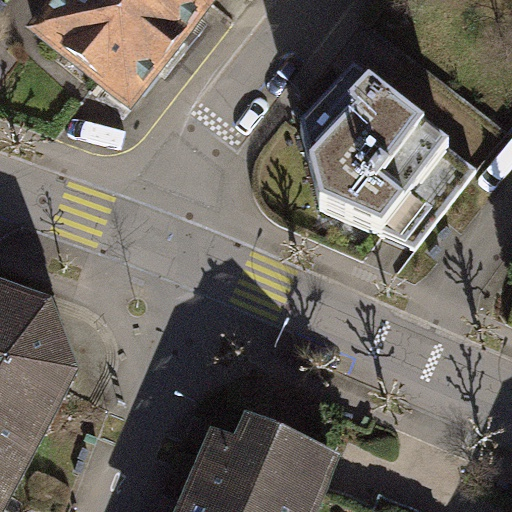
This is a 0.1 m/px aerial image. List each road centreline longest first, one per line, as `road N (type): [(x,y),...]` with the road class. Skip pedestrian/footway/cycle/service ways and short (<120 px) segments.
road 1 (residential): [(209,271),(511,405)]
road 2 (residential): [(151,248),(206,131),(308,0)]
road 3 (residential): [(115,511),(209,271)]
road 4 (residential): [(0,191),(151,248)]
